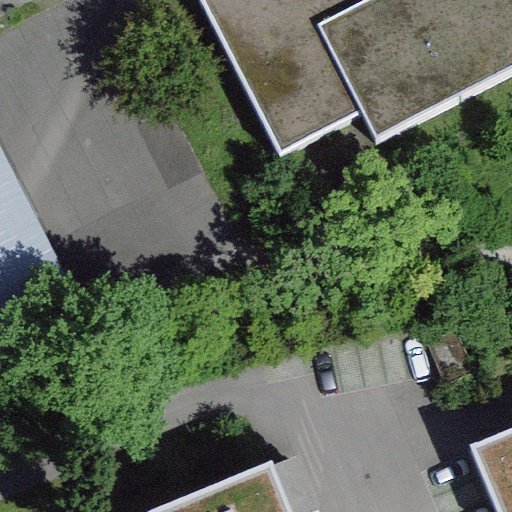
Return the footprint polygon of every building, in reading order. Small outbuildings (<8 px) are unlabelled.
[(511,74),(511,0),(380,0),(376,2),(374,0),(197,0),(279,160),(361,118),(375,145),(511,74)] [(0,179),(0,348),(6,360),(74,325),(0,179)] [(473,375),(456,333),(427,345),(445,387),(473,375)] [(511,511),(511,436),(477,451),(476,450),(470,453),(495,511),(511,511)] [(288,511),(274,477),(274,476),(274,475),(272,470),(171,511),(288,511)]
